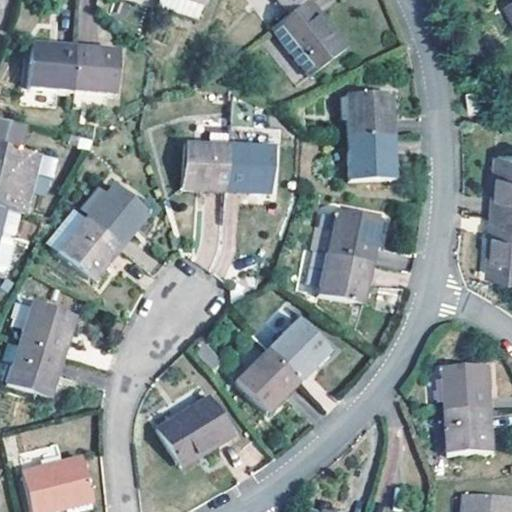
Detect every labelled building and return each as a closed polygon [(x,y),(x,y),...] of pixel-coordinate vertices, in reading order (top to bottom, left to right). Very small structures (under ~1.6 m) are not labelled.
[(161,0),(158,9),(201,23),(208,0),(161,0)] [(277,0),(290,17),(311,2),(313,0),(277,0)] [(347,52),(311,2),(290,17),(274,29),(311,81),(347,52)] [(28,89),(72,94),(78,52),(78,49),(34,44),(28,89)] [(78,52),(72,94),(115,99),(120,53),(78,49),(78,52)] [(493,108),(491,89),(471,91),(472,110),(481,109),(493,108)] [(349,141),(396,138),(395,96),(348,97),(349,141)] [(0,213),(6,215),(13,216),(28,156),(20,154),(27,129),(0,122),(0,213)] [(397,182),(396,138),(349,141),(350,184),(397,182)] [(226,196),(229,149),(188,147),(185,193),(226,196)] [(273,152),(229,149),(226,196),(270,198),(273,152)] [(511,153),(500,153),(496,212),(511,212),(511,153)] [(47,161),(28,156),(13,216),(33,221),(47,161)] [(86,223),(122,252),(149,218),(114,190),(86,223)] [(511,276),(511,212),(496,212),(491,275),(511,276)] [(330,257),(375,266),(383,223),(337,215),(336,218),(334,232),(324,231),(318,230),(314,254),(330,257)] [(336,218),(325,216),(324,231),(334,232),(336,218)] [(122,252),(86,223),(60,256),(95,285),(122,252)] [(10,243),(0,240),(0,274),(2,275),(7,272),(13,248),(10,243)] [(367,308),(375,266),(330,257),(321,299),(367,308)] [(33,308),(19,350),(63,363),(75,323),(33,308)] [(267,354),(301,387),(332,358),(298,324),(267,354)] [(50,405),(63,363),(19,350),(6,391),(50,405)] [(268,419),(301,387),(267,354),(235,385),(268,419)] [(448,372),(451,417),(495,414),(492,368),(448,372)] [(234,442),(211,403),(156,434),(179,474),(234,442)] [(498,455),(495,414),(451,417),(453,459),(498,455)] [(92,511),(82,462),(21,477),(29,511),(92,511)] [(468,511),(511,511),(511,503),(470,499),(468,511)]
